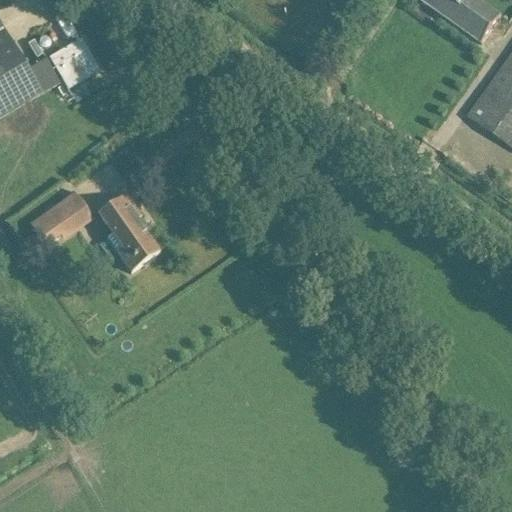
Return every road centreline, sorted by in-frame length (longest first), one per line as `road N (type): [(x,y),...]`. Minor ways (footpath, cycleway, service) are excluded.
road 1 (track): [(495,511),(109,0)]
road 2 (unclassified): [(511,253),(294,95),(144,0)]
